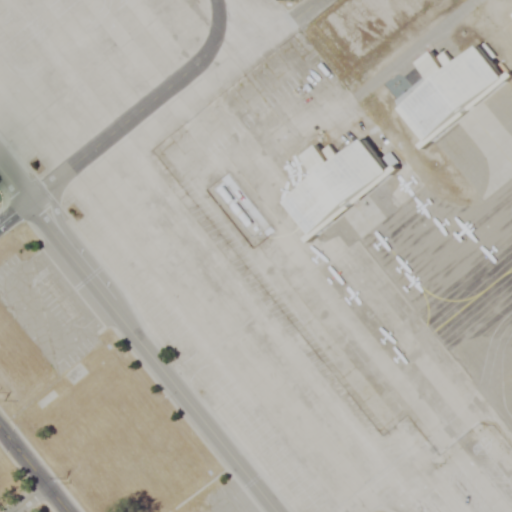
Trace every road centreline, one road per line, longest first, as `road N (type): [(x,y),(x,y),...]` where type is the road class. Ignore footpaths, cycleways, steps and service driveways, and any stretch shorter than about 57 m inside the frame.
road 1 (residential): [(274,511),(0,172)]
road 2 (residential): [(213,0),(211,38),(195,64),(25,203)]
